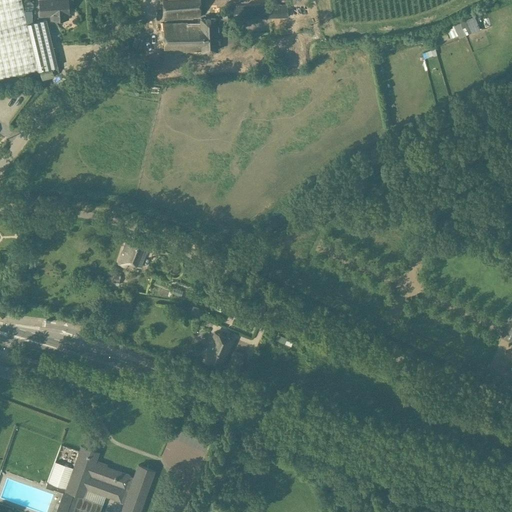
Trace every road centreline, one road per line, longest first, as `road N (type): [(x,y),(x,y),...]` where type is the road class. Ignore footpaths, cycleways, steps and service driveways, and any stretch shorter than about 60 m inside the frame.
road 1 (unclassified): [(511,407),(135,225),(82,212),(0,211)]
road 2 (tertiary): [(511,481),(106,363)]
road 3 (unclassified): [(0,176),(105,45),(118,0)]
